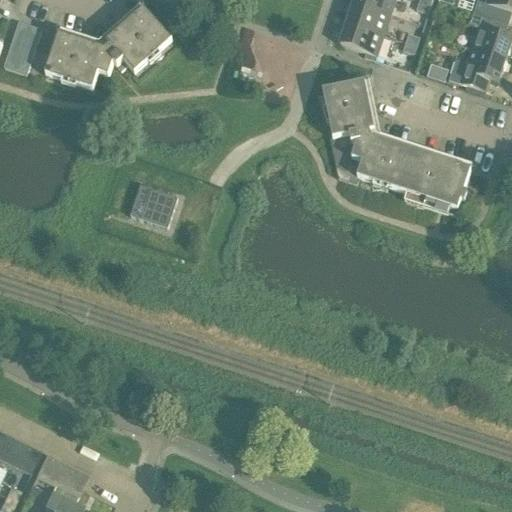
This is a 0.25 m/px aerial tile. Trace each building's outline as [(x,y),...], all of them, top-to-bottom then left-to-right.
[(193,0),(218,8),(220,0),(193,0)] [(390,18),(395,0),(356,0),(354,6),(390,18)] [(433,0),(420,0),(419,5),(431,9),(434,0),(433,0)] [(511,0),(488,0),(487,7),(477,4),(473,16),(492,22),(509,28),(511,17),(511,0)] [(419,5),(416,14),(428,17),(431,9),(419,5)] [(383,39),(390,18),(354,6),(352,13),(349,13),(345,26),(383,39)] [(159,57),(172,45),(144,13),(107,46),(110,50),(105,54),(59,38),(46,79),(63,84),(64,80),(78,84),(76,89),(93,94),(99,77),(109,80),(113,67),(114,67),(121,75),(127,69),(135,78),(148,66),(145,62),(156,53),(159,57)] [(507,65),(511,53),(510,52),(511,45),(511,41),(488,33),(492,22),(473,16),(470,27),(479,30),(471,53),(507,65)] [(27,79),(27,76),(42,33),(19,25),(4,71),(27,79)] [(376,60),(383,39),(345,26),(341,39),(343,40),(340,48),(376,60)] [(406,35),(397,32),(393,41),(402,44),(406,35)] [(409,37),(406,46),(417,50),(420,41),(409,37)] [(417,50),(406,46),(403,55),(414,59),(417,50)] [(503,77),(507,65),(471,53),(467,66),(455,63),(448,83),(486,96),(490,84),(498,87),(502,76),(503,77)] [(374,135),(364,86),(323,94),(327,112),(331,111),(334,125),(329,126),(333,141),(330,142),(338,182),(357,188),(359,182),(407,198),(405,204),(456,221),(471,174),(371,141),(370,136),(374,135)] [(168,232),(178,201),(141,189),(130,220),(168,232)] [(0,457),(9,440),(0,435),(0,457)] [(0,463),(8,468),(19,445),(9,440),(0,457),(0,463)] [(18,473),(29,450),(19,445),(8,468),(18,473)] [(30,478),(41,456),(29,450),(18,473),(30,478)] [(45,486),(56,463),(46,458),(35,481),(45,486)] [(56,491),(67,469),(56,463),(45,486),(54,490),(56,491)] [(66,496),(77,474),(67,469),(56,491),(66,496)] [(78,502),(82,494),(89,479),(77,474),(66,496),(78,502)] [(16,506),(21,495),(10,490),(5,501),(16,506)] [(82,511),(83,511),(75,508),(78,502),(66,496),(56,491),(54,490),(43,511),(82,511)] [(0,511),(12,511),(16,506),(5,501),(0,510),(0,511)]
